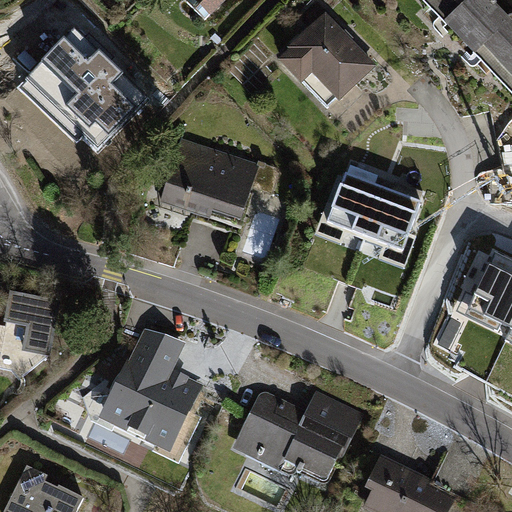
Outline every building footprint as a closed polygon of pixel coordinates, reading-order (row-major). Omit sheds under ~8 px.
[(182,0),(205,23),(227,0),(182,0)] [(418,0),(454,39),(493,4),(489,0),(418,0)] [(511,79),(511,24),(493,4),(454,39),(500,90),(511,79)] [(327,11),(271,61),(322,109),(377,63),(327,11)] [(131,81),(70,25),(18,82),(79,137),(131,81)] [(148,201),(235,233),(259,169),(172,136),(148,201)] [(351,171),(327,234),(387,257),(411,193),(351,171)] [(511,256),(494,249),(470,311),(500,322),(503,313),(511,316),(511,256)] [(31,340),(27,360),(53,366),(64,319),(13,307),(6,334),(31,340)] [(183,347),(139,326),(95,419),(173,456),(203,392),(169,376),(183,347)] [(301,417),(257,395),(233,444),(321,488),(360,413),(314,390),(301,417)] [(351,501),(374,511),(436,511),(446,492),(373,456),(351,501)] [(76,511),(82,500),(19,469),(0,506),(0,511),(76,511)]
